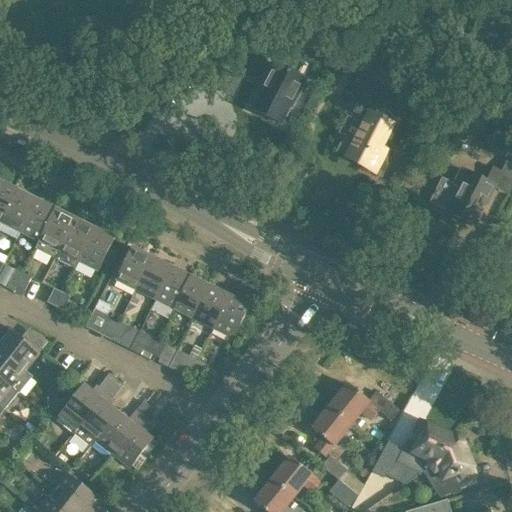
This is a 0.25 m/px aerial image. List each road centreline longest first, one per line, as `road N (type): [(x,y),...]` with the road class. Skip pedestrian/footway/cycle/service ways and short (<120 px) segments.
road 1 (secondary): [(330,279),(0,111)]
road 2 (residential): [(0,298),(221,418)]
road 3 (secondary): [(511,361),(330,279)]
road 4 (residential): [(221,418),(330,279)]
road 5 (residential): [(146,511),(221,418)]
